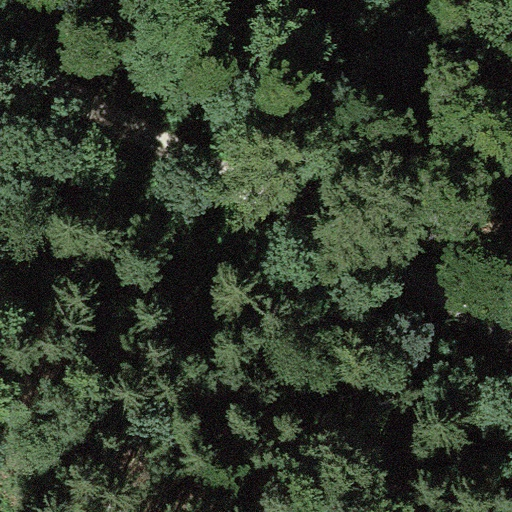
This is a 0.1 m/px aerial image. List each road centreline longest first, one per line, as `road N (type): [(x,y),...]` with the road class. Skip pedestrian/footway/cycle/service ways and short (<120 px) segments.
road 1 (track): [(511,353),(174,151),(0,58)]
road 2 (track): [(0,51),(216,26),(511,21)]
